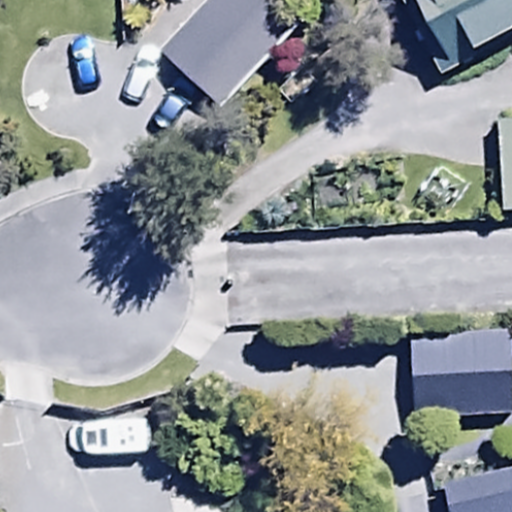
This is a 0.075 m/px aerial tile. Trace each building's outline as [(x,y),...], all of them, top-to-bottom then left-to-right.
[(298,32),(263,0),(220,0),(161,64),(219,118),(298,32)] [(511,0),(389,0),(441,82),(511,36),(511,0)] [(511,130),(499,131),(502,220),(511,219),(511,130)] [(413,341),(416,422),(511,422),(511,341),(413,341)] [(511,511),(511,481),(445,493),(447,511),(511,511)]
